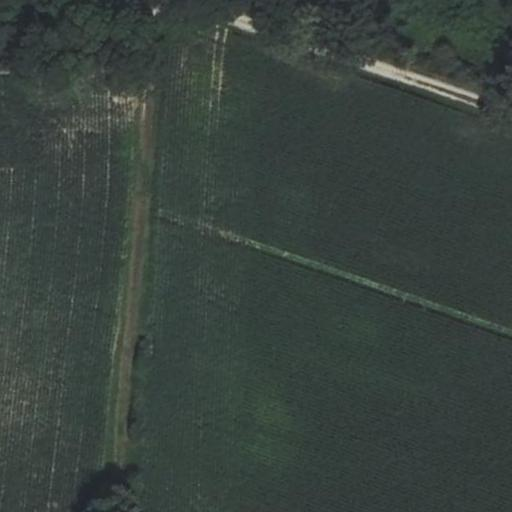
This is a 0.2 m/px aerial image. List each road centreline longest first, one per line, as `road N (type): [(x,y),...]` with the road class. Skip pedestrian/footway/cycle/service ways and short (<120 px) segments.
road 1 (track): [(159,0),(137,395),(122,511)]
road 2 (track): [(511,118),(176,0)]
